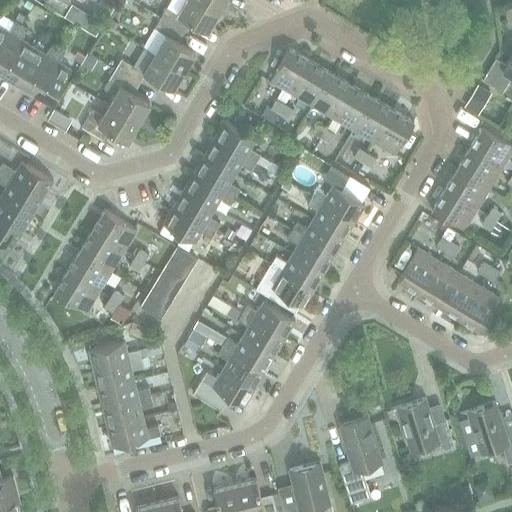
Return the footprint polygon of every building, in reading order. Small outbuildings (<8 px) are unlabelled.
[(51,0),(65,8),(69,0),(51,0)] [(219,11),(200,0),(170,0),(161,16),(185,30),(191,20),(208,30),(219,11)] [(200,0),(219,11),(225,0),(200,0)] [(155,27),(144,44),(155,51),(185,69),(196,50),(179,40),(185,30),(161,16),(155,27)] [(0,25),(0,60),(16,35),(18,36),(24,25),(16,20),(9,31),(0,25)] [(16,35),(0,60),(0,69),(14,78),(34,46),(18,36),(16,35)] [(34,46),(14,78),(33,90),(59,46),(53,42),(46,53),(34,46)] [(122,57),(115,68),(140,82),(146,72),(173,88),(185,69),(155,51),(144,44),(132,64),(122,57)] [(59,46),(33,90),(52,101),(72,69),(59,61),(65,50),(59,46)] [(292,92),(311,59),(290,46),(271,79),(292,92)] [(78,50),(74,57),(80,61),(84,54),(78,50)] [(88,52),(81,62),(89,66),(95,56),(88,52)] [(511,56),(508,64),(496,57),(483,78),(503,90),(511,76),(511,56)] [(312,104),(332,71),(311,59),(292,92),(312,104)] [(134,92),(140,82),(115,68),(104,87),(115,94),(109,104),(138,121),(150,101),(134,92)] [(333,116),(352,83),(332,71),(312,104),(333,116)] [(353,128),(372,95),(352,83),(333,116),(353,128)] [(477,83),(464,104),(473,109),(486,88),(477,83)] [(373,140),(393,107),(372,95),(353,128),(373,140)] [(267,104),(261,115),(273,122),(280,111),(285,101),(277,96),(271,106),(267,104)] [(288,116),(294,106),(285,101),(280,111),(288,116)] [(128,139),(138,121),(109,104),(103,114),(92,107),(81,126),(105,140),(111,129),(128,139)] [(414,120),(393,107),(373,140),(395,153),(414,120)] [(53,108),(47,119),(55,123),(60,115),(59,111),(53,108)] [(225,119),(214,137),(256,161),(261,153),(250,147),(256,137),(225,119)] [(321,135),(326,126),(318,120),(312,130),(321,135)] [(511,142),(483,125),(470,146),(503,166),(511,150),(511,142)] [(335,131),(326,126),(321,135),(330,140),(335,131)] [(256,161),(214,137),(204,153),(236,172),(241,163),(251,169),(256,161)] [(362,160),(368,150),(359,145),(353,155),(362,160)] [(490,187),(503,166),(470,146),(458,167),(490,187)] [(371,165),(377,155),(368,150),(362,160),(371,165)] [(230,182),(236,172),(204,153),(194,170),(236,195),(241,188),(230,182)] [(261,153),(256,161),(262,165),(266,167),(271,159),(261,153)] [(2,162),(0,165),(0,170),(43,197),(54,179),(22,160),(16,170),(2,162)] [(256,161),(251,169),(257,172),(262,165),(256,161)] [(478,207),(490,187),(458,167),(445,187),(478,207)] [(43,197),(0,170),(0,181),(7,185),(2,194),(33,213),(43,197)] [(236,195),(194,170),(184,187),(216,206),(221,197),(231,204),(236,195)] [(317,187),(312,195),(355,221),(366,203),(362,200),(370,187),(349,175),(341,188),(334,184),(328,194),(317,187)] [(285,179),(281,185),(289,189),(293,184),(285,179)] [(210,216),(216,206),(184,187),(174,204),(216,229),(220,222),(210,216)] [(465,228),(478,207),(445,187),(432,208),(465,228)] [(33,213),(2,194),(0,197),(0,215),(22,230),(33,213)] [(355,221),(312,195),(307,203),(318,209),(313,218),(345,238),(355,221)] [(216,229),(174,204),(164,222),(195,241),(201,231),(211,237),(216,229)] [(493,205),(488,213),(497,219),(502,211),(493,205)] [(105,208),(92,229),(123,249),(136,228),(105,208)] [(492,228),(497,219),(488,213),(482,222),(492,228)] [(22,230),(0,215),(0,240),(11,247),(22,230)] [(345,238),(313,218),(308,227),(297,221),(292,229),(335,254),(345,238)] [(111,269),(123,249),(92,229),(79,250),(111,269)] [(335,254),(292,229),(287,237),(298,243),(293,252),(325,271),(335,254)] [(444,251),(450,242),(441,237),(435,246),(444,251)] [(458,247),(450,242),(444,251),(453,256),(458,247)] [(175,243),(169,254),(189,266),(195,256),(175,243)] [(143,261),(148,252),(139,246),(134,255),(143,261)] [(420,291),(439,259),(418,246),(399,279),(420,291)] [(99,289),(111,269),(79,250),(67,270),(99,289)] [(325,271),(293,252),(288,261),(277,254),(272,263),(315,288),(325,271)] [(189,266),(169,254),(163,264),(183,276),(189,266)] [(138,269),(143,261),(134,255),(128,264),(138,269)] [(440,304),(460,272),(439,259),(420,291),(440,304)] [(239,261),(232,272),(243,279),(249,268),(239,261)] [(485,276),(490,267),(483,262),(477,271),(485,276)] [(267,271),(257,288),(295,311),(299,303),(304,306),(315,288),(272,263),(267,271)] [(177,286),(183,276),(163,264),(157,274),(177,286)] [(498,272),(490,267),(485,276),(493,281),(498,272)] [(86,310),(99,289),(67,270),(54,291),(86,310)] [(460,316),(480,284),(460,272),(440,304),(460,316)] [(177,286),(157,274),(151,284),(172,296),(177,286)] [(172,296),(151,284),(145,294),(166,306),(172,296)] [(501,297),(480,284),(460,316),(482,329),(501,297)] [(119,301),(123,293),(114,287),(109,295),(119,301)] [(166,306),(145,294),(139,305),(159,317),(166,306)] [(113,310),(119,301),(109,295),(104,304),(113,310)] [(248,303),(243,311),(285,337),(296,319),(264,300),(259,309),(248,303)] [(232,305),(228,312),(238,319),(243,311),(232,305)] [(285,337),(243,311),(238,319),(249,325),(244,334),(275,353),(285,337)] [(193,326),(188,336),(201,344),(207,334),(193,326)] [(275,353),(244,334),(238,343),(227,337),(223,344),(266,370),(275,353)] [(89,349),(94,369),(142,357),(140,347),(127,350),(125,340),(89,349)] [(266,370),(223,344),(218,352),(229,359),(224,367),(256,386),(266,370)] [(150,355),(142,357),(145,366),(152,364),(150,355)] [(145,366),(142,357),(94,369),(99,387),(135,379),(132,369),(145,366)] [(256,386),(224,367),(218,377),(207,370),(194,392),(222,409),(230,395),(245,404),(256,386)] [(137,389),(135,379),(99,387),(103,406),(152,394),(150,386),(137,389)] [(154,403),(152,394),(103,406),(108,425),(144,416),(141,406),(154,403)] [(427,397),(398,406),(412,448),(440,438),(444,451),(456,447),(446,417),(434,421),(427,397)] [(176,399),(168,401),(170,409),(178,407),(176,399)] [(467,409),(480,450),(502,443),(508,462),(511,461),(511,429),(506,432),(495,400),(467,409)] [(339,464),(351,503),(372,496),(362,467),(383,460),(369,415),(341,424),(352,460),(339,464)] [(146,426),(144,416),(108,425),(113,445),(161,433),(159,423),(146,426)] [(295,490),(280,494),(284,511),(302,511),(302,509),(331,502),(321,461),(290,469),(295,490)] [(0,511),(17,511),(13,494),(17,493),(13,475),(1,478),(0,471),(0,511)] [(256,477),(235,482),(242,511),(276,511),(272,493),(261,496),(256,477)] [(487,478),(472,483),(478,502),(493,497),(487,478)] [(242,511),(235,482),(214,488),(218,506),(206,509),(206,511),(242,511)] [(467,482),(456,485),(459,496),(470,493),(467,482)] [(182,511),(179,496),(156,501),(159,511),(194,511),(192,511),(182,511)] [(159,511),(156,501),(136,506),(137,511),(159,511)]
